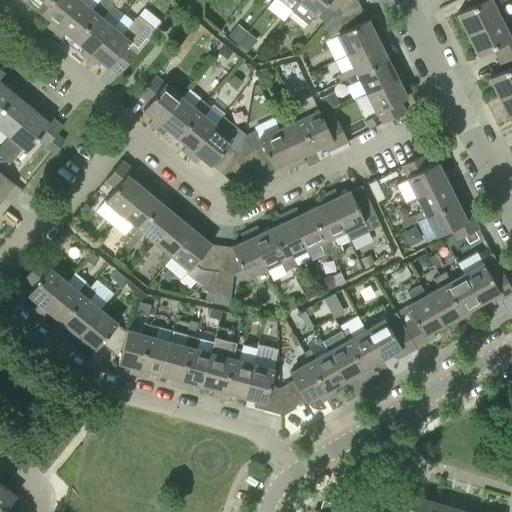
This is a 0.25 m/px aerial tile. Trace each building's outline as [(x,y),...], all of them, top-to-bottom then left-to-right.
[(32,4),(42,12),(51,0),(15,0),(28,10),(32,4)] [(47,25),(54,31),(79,0),(51,0),(42,12),(51,20),(47,25)] [(66,31),(75,39),(103,4),(98,0),(79,0),(54,31),(61,37),(66,31)] [(106,0),(103,4),(108,9),(112,4),(115,0),(106,0)] [(280,0),(292,9),(299,0),(280,0)] [(325,22),(335,12),(345,0),(299,0),(292,9),(291,11),(309,25),(316,16),(325,22)] [(339,20),(361,8),(357,0),(345,0),(335,12),(339,20)] [(467,34),(501,17),(495,5),(504,1),(503,0),(474,0),(476,3),(457,13),(467,34)] [(80,53),(88,59),(114,26),(102,16),(108,9),(103,4),(75,39),(85,47),(80,53)] [(367,19),(361,8),(339,20),(335,12),(325,22),(331,36),(336,34),(346,54),(384,35),(380,27),(373,30),(367,19)] [(114,26),(88,59),(95,64),(99,59),(109,67),(115,60),(124,68),(156,29),(137,14),(122,32),(114,26)] [(503,56),(511,51),(511,26),(507,29),(501,17),(467,34),(478,55),(497,45),(503,56)] [(356,73),(387,58),(382,47),(388,44),(384,35),(346,54),(352,66),(356,73)] [(499,98),(511,91),(511,51),(503,56),(508,67),(489,77),(499,98)] [(359,79),(365,93),(403,74),(399,66),(393,69),(387,58),(356,73),(359,79)] [(340,81),(347,78),(356,73),(352,66),(340,72),(337,74),(340,81)] [(350,84),(359,79),(356,73),(347,78),(350,84)] [(383,123),(405,112),(399,101),(407,97),(401,85),(407,82),(403,74),(365,93),(375,113),(377,112),(383,123)] [(149,123),(155,129),(183,96),(165,82),(164,84),(154,76),(139,95),(148,103),(143,110),(153,118),(149,123)] [(0,109),(14,93),(0,80),(0,109)] [(511,91),(499,98),(510,119),(511,118),(511,91)] [(0,109),(0,129),(8,136),(32,107),(14,93),(0,109)] [(348,140),(347,139),(337,117),(325,123),(312,94),(292,104),(298,118),(313,149),(325,143),(328,150),(348,140)] [(167,129),(177,137),(205,102),(200,98),(194,105),(183,96),(155,129),(163,135),(167,129)] [(182,150),(189,156),(215,123),(204,114),(210,106),(205,102),(177,137),(187,145),(182,150)] [(302,154),(313,149),(298,118),(292,104),(286,107),(292,120),(278,127),(296,165),(305,160),(302,154)] [(46,146),(55,135),(62,126),(44,111),(41,115),(32,107),(8,136),(26,151),(37,138),(46,146)] [(201,156),(211,164),(227,144),(233,137),(215,123),(189,156),(197,162),(201,156)] [(273,166),(274,167),(286,162),(289,168),(296,165),(278,127),(258,136),(262,145),(263,144),(273,166)] [(55,135),(46,146),(54,152),(63,141),(55,135)] [(211,164),(220,171),(236,152),(227,144),(211,164)] [(263,172),(273,166),(263,144),(262,145),(253,149),(263,172)] [(252,177),(263,172),(253,149),(242,154),(252,177)] [(237,184),(252,177),(242,154),(240,155),(236,152),(220,171),(237,184)] [(415,197),(453,178),(449,170),(443,173),(437,161),(429,165),(424,154),(401,165),(407,176),(406,177),(415,197)] [(121,215),(144,188),(135,180),(139,175),(122,160),(106,180),(115,187),(104,201),(121,215)] [(0,188),(6,194),(14,184),(0,172),(0,188)] [(425,217),(457,201),(451,189),(458,186),(453,178),(415,197),(422,210),(413,215),(416,221),(425,217)] [(345,231),(376,216),(361,185),(350,190),(350,189),(338,195),(335,189),(327,193),(345,231)] [(126,232),(132,236),(165,196),(158,190),(154,196),(144,188),(121,215),(133,224),(126,232)] [(331,237),(345,231),(327,193),(318,197),(321,203),(310,208),(330,250),(336,247),(331,237)] [(143,233),(155,243),(178,216),(168,208),(172,202),(165,196),(132,236),(137,241),(143,233)] [(450,229),(455,240),(479,229),(469,208),(462,211),(457,201),(425,217),(435,237),(450,229)] [(323,252),(330,250),(310,208),(299,214),(296,207),(287,211),(305,250),(319,243),(323,252)] [(292,256),(305,250),(287,211),(279,215),(282,221),(271,227),(291,268),(297,265),(292,256)] [(165,264),(171,256),(199,224),(191,218),(187,223),(178,216),(155,243),(166,252),(160,259),(165,264)] [(201,269),(218,271),(221,245),(211,244),(211,243),(201,235),(206,230),(199,224),(171,256),(188,271),(194,263),(201,269)] [(284,271),(291,268),(271,227),(260,232),(257,226),(249,230),(267,268),(280,262),(284,271)] [(247,278),(267,268),(249,230),(240,234),(243,240),(232,246),(221,245),(218,271),(235,273),(243,269),(247,278)] [(429,257),(435,267),(441,262),(435,253),(429,257)] [(34,307),(41,313),(68,280),(50,266),(49,267),(40,259),(24,279),(33,287),(28,293),(38,302),(34,307)] [(463,272),(481,303),(491,297),(495,303),(511,293),(511,288),(502,270),(491,276),(482,261),(463,272)] [(470,309),(481,303),(463,272),(450,279),(445,271),(439,274),(465,320),(473,315),(470,309)] [(457,324),(465,320),(439,274),(433,277),(438,286),(427,292),(444,323),(454,318),(457,324)] [(53,313),(62,321),(91,286),(85,282),(79,289),(68,280),(41,313),(48,319),(53,313)] [(67,334),(74,340),(101,308),(89,299),(96,291),(91,286),(62,321),(72,329),(67,334)] [(350,308),(340,289),(326,296),(336,315),(350,308)] [(432,330),(444,323),(427,292),(406,304),(414,319),(403,325),(416,348),(436,337),(432,330)] [(166,306),(176,308),(178,301),(167,298),(166,306)] [(101,342),(120,357),(126,331),(117,324),(118,322),(101,308),(74,340),(81,346),(86,341),(96,349),(101,342)] [(207,317),(218,319),(219,311),(209,308),(207,317)] [(396,359),(416,348),(403,325),(392,331),(384,317),(365,327),(383,359),(393,353),(396,359)] [(129,372),(138,375),(152,324),(145,322),(142,332),(127,328),(126,331),(120,357),(118,362),(131,365),(129,372)] [(149,370),(160,373),(169,339),(156,335),(158,326),(152,324),(138,375),(147,377),(149,370)] [(372,365),(383,359),(365,327),(352,335),(347,326),(341,330),(368,375),(375,371),(372,365)] [(190,382),(201,385),(211,350),(197,347),(200,337),(199,337),(201,331),(195,329),(193,335),(180,386),(188,388),(190,382)] [(359,380),(368,375),(341,330),(335,333),(340,342),(328,349),(345,380),(355,374),(359,380)] [(171,384),(180,386),(193,335),(186,333),(184,343),(169,339),(160,373),(172,377),(171,384)] [(212,395),(221,397),(235,347),(228,345),(225,354),(211,350),(201,385),(214,388),(212,395)] [(232,393),(244,396),(253,362),(239,358),(242,348),(235,347),(221,397),(230,400),(232,393)] [(334,386),(345,380),(328,349),(314,356),(309,348),(303,352),(308,360),(329,397),(338,392),(334,386)] [(321,402),(329,397),(308,360),(289,371),(293,379),(279,387),(281,414),(305,400),(307,402),(318,395),(321,402)] [(254,406),(281,414),(279,387),(270,385),(274,368),(253,362),(244,396),(256,399),(254,406)] [(0,482),(0,511),(2,511),(13,500),(16,495),(0,482)] [(431,511),(436,497),(425,493),(423,498),(411,495),(406,511),(431,511)] [(454,511),(456,508),(445,505),(446,500),(436,497),(431,511),(454,511)]
